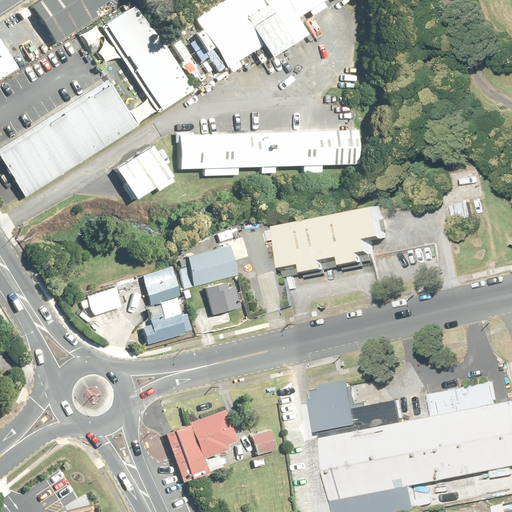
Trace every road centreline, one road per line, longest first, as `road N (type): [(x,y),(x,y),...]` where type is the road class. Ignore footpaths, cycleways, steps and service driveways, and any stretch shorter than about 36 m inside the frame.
road 1 (tertiary): [(120,385),(511,298)]
road 2 (primary): [(73,372),(0,259)]
